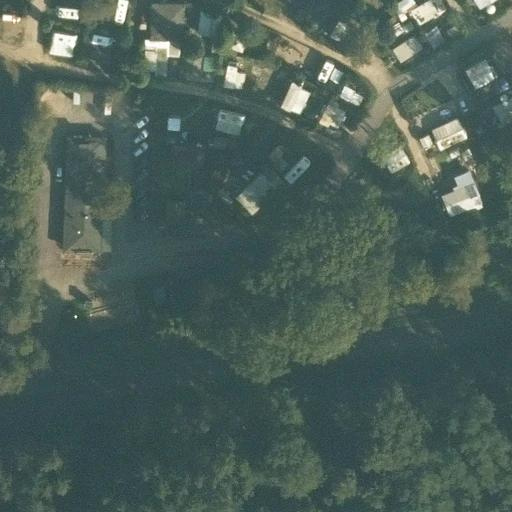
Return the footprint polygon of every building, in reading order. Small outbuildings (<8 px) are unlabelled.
[(53,0),(52,13),(81,16),(82,0),(53,0)] [(418,20),(445,5),(442,0),(420,0),(410,6),(418,20)] [(150,37),(182,38),(183,2),(175,2),(175,8),(158,7),(159,2),(151,1),(150,37)] [(417,31),(393,44),(400,57),(424,45),(417,31)] [(505,64),(511,61),(511,39),(497,45),(505,64)] [(317,54),(309,70),(325,78),(333,62),(317,54)] [(464,67),(475,86),(495,75),(485,56),(464,67)] [(274,94),(281,77),(270,73),(263,90),(274,94)] [(300,110),(310,86),(290,79),(280,102),(300,110)] [(412,112),(426,108),(421,93),(407,97),(412,112)] [(511,94),(492,103),(500,122),(511,116),(511,94)] [(320,119),(339,126),(346,105),(327,98),(320,119)] [(451,100),(411,117),(426,152),(465,135),(451,100)] [(239,131),(244,112),(220,106),(215,125),(239,131)] [(282,174),(305,156),(287,132),(263,150),(282,174)] [(64,248),(95,248),(96,241),(102,242),(103,202),(99,202),(99,198),(103,198),(104,148),(98,148),(98,136),(67,135),(64,248)] [(172,142),(172,156),(195,157),(195,142),(172,142)] [(263,169),(236,194),(253,212),(280,187),(263,169)] [(451,208),(469,201),(463,186),(445,192),(451,208)] [(190,208),(209,208),(208,189),(190,189),(190,208)] [(186,232),(186,197),(168,197),(168,231),(186,232)] [(92,331),(140,317),(135,300),(87,314),(92,331)]
